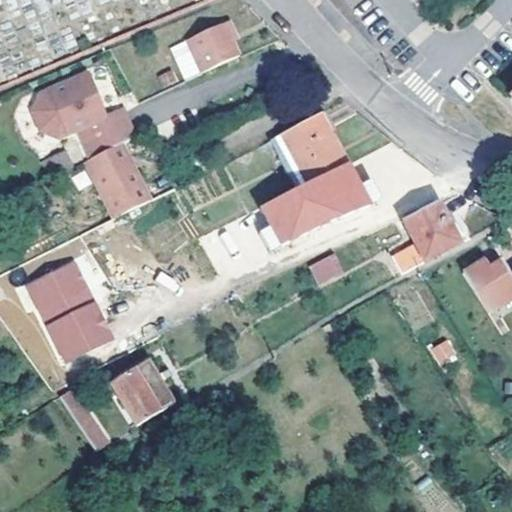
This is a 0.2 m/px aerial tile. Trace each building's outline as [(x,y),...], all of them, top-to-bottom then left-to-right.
[(425,0),(414,0),(422,9),(428,3),(425,0)] [(237,37),(228,18),(221,22),(230,41),(237,37)] [(230,41),(221,22),(181,40),(198,76),(237,57),(230,41)] [(44,100),(60,138),(74,132),(88,160),(120,144),(133,138),(119,111),(101,119),(80,81),(44,100)] [(60,138),(44,100),(37,103),(27,123),(35,138),(56,141),(60,138)] [(344,164),(318,115),(281,135),(306,183),(344,164)] [(149,200),(120,144),(88,160),(82,163),(112,220),(149,200)] [(386,173),(375,149),(344,164),(306,183),(276,198),(290,220),(386,173)] [(64,158),(60,151),(38,163),(47,181),(54,178),(48,166),(64,158)] [(48,166),(54,178),(70,170),(64,158),(48,166)] [(457,243),(436,203),(402,220),(423,261),(457,243)] [(319,286),(345,272),(334,252),(308,266),(319,286)] [(411,267),(403,252),(392,258),(400,273),(411,267)] [(511,283),(498,263),(492,269),(484,259),(461,275),(481,304),(489,316),(511,300),(511,283)] [(85,293),(73,267),(33,286),(43,307),(37,310),(64,366),(110,344),(93,308),(86,311),(79,296),(85,293)] [(86,311),(93,308),(85,293),(79,296),(86,311)] [(448,339),(429,347),(437,366),(457,358),(448,339)] [(145,362),(108,384),(134,427),(171,404),(145,362)] [(106,444),(71,391),(59,398),(95,451),(106,444)]
